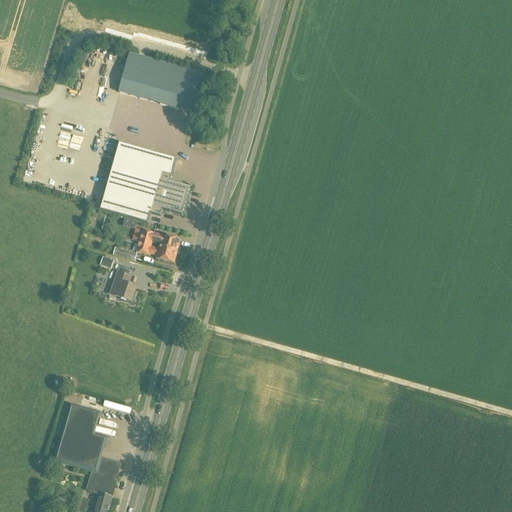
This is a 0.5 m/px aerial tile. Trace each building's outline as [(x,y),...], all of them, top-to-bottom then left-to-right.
[(117,93),(190,113),(201,74),(128,54),(117,93)] [(182,216),(190,190),(170,184),(177,161),(119,145),(100,212),(148,226),(151,215),(161,218),(163,211),(182,216)] [(135,229),(137,223),(125,220),(123,225),(135,229)] [(169,251),(177,253),(181,242),(162,237),(162,239),(155,237),(155,236),(143,232),(140,243),(152,246),(152,244),(160,246),(160,245),(168,248),(168,247),(169,247),(169,248),(170,248),(169,251)] [(152,246),(140,243),(122,238),(121,241),(139,246),(137,253),(149,256),(149,255),(157,257),(156,260),(174,265),(177,253),(169,251),(170,248),(169,248),(169,247),(168,247),(168,248),(160,245),(160,246),(152,244),(152,246)] [(135,262),(137,255),(115,249),(113,256),(135,262)] [(111,270),(114,262),(103,258),(100,266),(111,270)] [(132,303),(137,289),(128,286),(130,278),(119,274),(111,296),(132,303)] [(107,511),(111,499),(120,465),(99,459),(104,441),(92,438),(98,414),(68,406),(53,464),(91,474),(89,480),(95,482),(92,494),(100,496),(95,511),(107,511)] [(68,508),(70,502),(59,498),(57,504),(68,508)]
